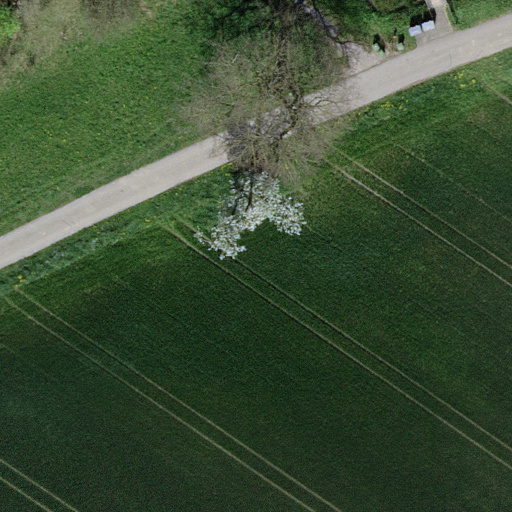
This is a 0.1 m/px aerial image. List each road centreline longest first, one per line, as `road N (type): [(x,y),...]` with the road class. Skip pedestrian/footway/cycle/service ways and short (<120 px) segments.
road 1 (track): [(0,252),(370,83)]
road 2 (residential): [(370,83),(511,30)]
